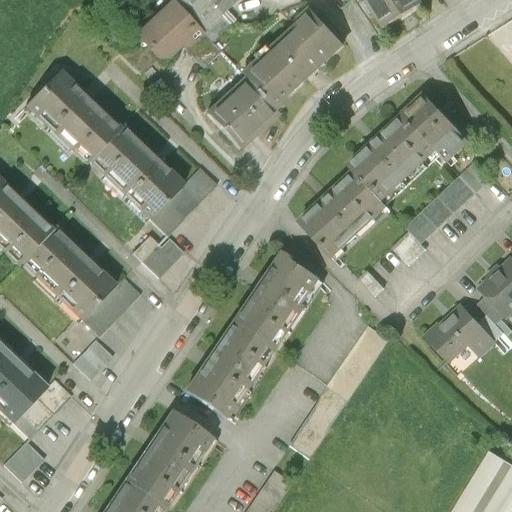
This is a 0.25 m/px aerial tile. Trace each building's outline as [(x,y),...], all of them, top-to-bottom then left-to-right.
[(169,0),(173,3),(201,34),(209,43),(228,25),(220,16),(237,0),(169,0)] [(417,0),(366,0),(385,30),(422,6),(417,0)] [(173,3),(136,37),(157,59),(166,59),(180,46),(188,47),(201,34),(173,3)] [(310,11),(240,76),(244,80),(273,112),(344,46),(310,11)] [(209,43),(201,34),(188,47),(184,52),(201,71),(219,54),(209,43)] [(157,59),(136,37),(116,56),(138,77),(157,59)] [(119,132),(87,101),(88,100),(81,93),(80,94),(58,73),(24,108),(85,167),(89,163),(119,132)] [(273,112),(244,80),(205,116),(237,151),(276,116),(273,112)] [(469,143),(426,96),(404,116),(435,151),(447,164),(469,143)] [(404,116),(350,167),(355,172),(382,202),(391,193),(392,194),(425,162),(424,161),(435,151),(404,116)] [(151,158),(122,129),(119,132),(89,163),(148,222),(166,203),(181,187),(160,166),(161,166),(152,157),(151,158)] [(477,163),(460,178),(475,195),(491,179),(477,163)] [(181,187),(166,203),(183,220),(215,187),(198,170),(181,187)] [(350,178),(335,193),(334,192),(319,207),(320,207),(305,221),(304,220),(299,225),(332,259),(342,250),(343,251),(375,221),(374,220),(387,207),(382,202),(355,172),(349,177),(350,178)] [(22,202),(14,194),(13,195),(0,182),(0,246),(19,265),(21,263),(51,232),(21,203),(22,202)] [(455,183),(407,229),(411,234),(422,245),(471,199),(455,183)] [(166,203),(148,222),(166,238),(183,220),(166,203)] [(84,257),(54,229),(51,232),(21,263),(82,321),(89,314),(115,287),(91,265),(92,264),(85,257),(84,257)] [(411,234),(393,251),(409,268),(427,251),(422,245),(411,234)] [(168,240),(159,249),(157,247),(141,263),(158,280),(183,254),(168,240)] [(319,281),(280,254),(263,280),(262,279),(256,288),(257,289),(233,324),(272,351),(319,281)] [(511,263),(481,291),(487,298),(506,318),(509,315),(511,317),(511,263)] [(384,291),(368,274),(360,282),(376,299),(384,291)] [(115,287),(89,314),(107,330),(139,297),(122,280),(115,287)] [(506,318),(487,298),(478,306),(488,318),(496,327),(506,318)] [(462,310),(440,330),(438,328),(426,340),(448,365),(467,347),(478,359),(494,344),(478,327),(462,310)] [(496,327),(488,318),(478,327),(494,344),(504,335),(496,327)] [(272,351),(233,324),(209,359),(208,358),(203,366),(204,367),(187,393),(226,419),(272,351)] [(369,328),(329,389),(348,402),(389,342),(369,328)] [(95,341),(73,363),(91,380),(112,358),(95,341)] [(16,361),(0,345),(0,411),(13,424),(22,415),(46,390),(24,368),(25,367),(17,360),(16,361)] [(46,390),(22,415),(39,431),(72,398),(55,381),(46,390)] [(329,389),(288,449),(308,462),(348,402),(329,389)] [(211,440),(172,413),(154,439),(153,438),(147,448),(148,449),(125,483),(164,510),(211,440)] [(39,431),(22,415),(13,424),(30,440),(39,431)] [(43,459),(25,442),(4,464),(21,481),(43,459)] [(511,511),(511,466),(489,453),(453,511),(511,511)] [(273,472),(245,511),(273,511),(291,485),(273,472)] [(162,511),(164,510),(125,483),(104,511),(162,511)]
